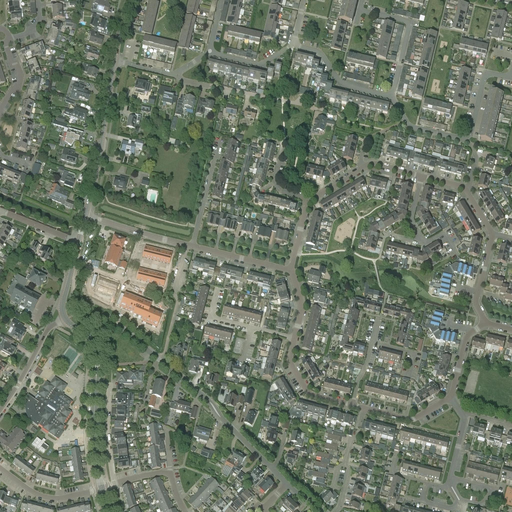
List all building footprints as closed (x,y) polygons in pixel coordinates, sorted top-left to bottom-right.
[(102,16),(103,11),(107,13),(110,6),(106,5),(107,1),(103,0),(94,0),(93,5),(99,7),(97,14),(102,16)] [(344,0),(340,20),(351,23),(356,0),(344,0)] [(158,9),(147,6),(147,7),(148,8),(147,12),(157,14),(158,9)] [(22,14),(9,15),(10,15),(11,21),(10,21),(10,24),(17,23),(17,20),(21,20),(20,18),(23,17),(23,14),(22,14)] [(95,19),(92,26),(104,30),(106,22),(99,20),(100,16),(93,14),(92,18),(95,19)] [(185,22),(196,25),(196,23),(195,23),(196,19),(186,16),(185,22)] [(144,18),(146,18),(145,22),(154,25),(156,19),(144,17),(144,18)] [(62,34),(59,33),(60,30),(61,28),(60,28),(61,25),(52,22),(50,27),(51,27),(50,30),(62,34)] [(56,41),(59,42),(62,34),(50,30),(49,33),(48,32),(47,34),(52,36),(52,39),(56,41)] [(92,36),(90,42),(101,45),(103,38),(99,37),(100,34),(90,30),(88,35),(92,36)] [(45,43),(50,45),(49,47),(53,48),(54,46),(57,47),(59,42),(56,41),(52,39),(52,36),(47,34),(47,35),(48,35),(47,38),(46,37),(45,40),(46,40),(45,43)] [(459,49),(463,50),(462,52),(463,52),(466,41),(462,40),(460,46),(458,46),(458,49),(457,51),(459,52),(459,49)] [(49,48),(45,47),(43,47),(41,48),(39,43),(36,44),(37,45),(34,46),(34,45),(36,50),(38,49),(40,54),(41,56),(47,56),(47,51),(48,50),(49,48)] [(183,49),(186,50),(188,51),(189,46),(191,47),(191,45),(180,43),(179,48),(180,49),(183,49)] [(29,47),(32,55),(34,54),(35,56),(37,55),(37,54),(40,53),(40,54),(38,49),(36,50),(34,45),(31,46),(29,47)] [(88,54),(86,59),(97,62),(100,55),(95,53),(96,49),(84,45),(83,46),(85,47),(85,48),(86,48),(84,53),(88,54)] [(26,56),(31,54),(29,47),(26,48),(23,49),(24,50),(19,51),(20,54),(21,56),(26,55),(26,56)] [(296,54),(294,65),(293,68),(295,68),(295,66),(300,67),(300,66),(303,52),(302,52),(299,55),(296,54)] [(306,56),(303,56),(303,52),(300,66),(301,67),(302,65),(306,66),(305,70),(305,71),(308,57),(309,54),(308,54),(306,56)] [(314,55),(311,58),(308,57),(305,71),(307,71),(307,69),(312,70),(310,75),(313,62),(315,55),(314,55)] [(210,57),(209,60),(207,69),(212,70),(211,72),(213,73),(213,71),(216,59),(215,62),(212,61),(211,58),(210,57)] [(34,69),(39,67),(38,67),(37,65),(38,64),(37,62),(36,62),(35,59),(27,62),(28,65),(27,65),(28,68),(33,66),(34,69)] [(227,65),(224,64),(222,60),(221,62),(221,63),(219,72),(224,73),(223,75),(224,75),(224,74),(225,74),(228,62),(227,62),(227,65)] [(319,60),(316,62),(313,62),(310,75),(312,75),(312,73),(317,74),(315,83),(318,69),(319,66),(320,65),(319,64),(320,60),(319,60)] [(277,61),(276,64),(276,66),(275,66),(275,68),(274,73),(279,74),(279,76),(280,76),(283,66),(279,65),(278,62),(277,61)] [(233,66),(230,65),(229,62),(228,62),(225,74),(225,76),(228,76),(229,76),(229,77),(230,77),(230,75),(231,75),(233,63),(233,66)] [(238,67),(235,67),(234,63),(233,63),(231,75),(235,76),(235,78),(236,78),(236,76),(237,76),(239,64),(238,67)] [(88,73),(87,76),(95,79),(98,72),(95,71),(96,68),(84,64),(81,71),(88,73)] [(244,69),(241,68),(240,65),(239,64),(237,76),(241,77),(241,79),(242,80),(242,78),(245,66),(244,69)] [(33,66),(28,68),(29,68),(30,70),(29,70),(30,73),(35,71),(36,74),(36,73),(37,75),(41,75),(39,69),(40,69),(39,67),(34,69),(33,66)] [(250,70),(247,69),(246,66),(245,66),(242,78),(247,79),(246,81),(248,81),(251,67),(250,70)] [(270,66),(269,69),(269,70),(268,70),(268,72),(267,77),(272,79),(271,81),(272,81),(274,73),(275,68),(275,70),(272,69),(271,66),(270,66)] [(256,72),(253,71),(252,67),(251,67),(248,81),(249,82),(252,83),(254,82),(254,81),(257,69),(256,72)] [(324,72),(324,71),(325,67),(323,67),(321,69),(318,69),(315,83),(316,83),(316,80),(321,81),(323,76),(323,73),(324,72)] [(262,73),(259,72),(258,69),(257,69),(254,81),(259,82),(258,84),(259,84),(260,82),(263,70),(262,73)] [(263,70),(260,82),(264,83),(264,85),(265,85),(267,77),(268,72),(268,70),(268,71),(268,72),(268,74),(264,74),(263,70)] [(328,79),(329,74),(328,74),(325,77),(323,76),(321,81),(320,89),(321,88),(326,89),(328,81),(329,80),(328,79)] [(34,83),(39,84),(40,82),(39,82),(41,76),(36,77),(36,78),(35,78),(35,81),(30,80),(29,82),(30,82),(29,85),(33,86),(34,83)] [(136,89),(136,93),(144,94),(144,91),(149,92),(150,84),(146,83),(137,81),(136,89)] [(330,96),(332,88),(333,87),(333,86),(334,82),(332,81),(330,84),(327,83),(324,96),(325,97),(326,94),(330,96)] [(28,90),(36,92),(37,90),(38,90),(39,87),(38,87),(39,85),(39,84),(34,83),(33,86),(29,85),(28,87),(28,90)] [(78,85),(74,84),(69,99),(78,102),(79,98),(88,101),(90,93),(85,91),(86,88),(78,85)] [(171,89),(160,86),(158,95),(163,96),(162,103),(172,105),(173,103),(176,104),(178,98),(174,97),(174,95),(170,94),(171,89)] [(480,139),(491,142),(492,142),(493,141),(491,140),(493,133),(494,134),(495,131),(493,131),(495,124),(497,124),(497,122),(496,122),(497,115),(499,115),(499,113),(498,113),(500,105),(501,106),(502,103),(500,103),(502,96),(503,96),(504,95),(501,94),(502,89),(493,87),(492,89),(491,89),(490,92),(492,92),(480,139)] [(335,100),(337,92),(338,89),(337,89),(334,91),(332,91),(330,96),(329,101),(330,101),(330,99),(335,100)] [(36,92),(28,90),(27,93),(26,93),(26,96),(31,97),(30,100),(34,101),(35,98),(36,98),(36,96),(35,95),(36,92)] [(341,104),(343,93),(344,90),(343,90),(340,93),(337,92),(335,100),(335,102),(336,103),(336,101),(341,102),(341,104)] [(422,99),(423,94),(412,92),(406,90),(406,92),(409,92),(410,92),(413,93),(412,96),(422,99)] [(346,105),(347,105),(349,95),(350,92),(348,91),(346,94),(343,93),(341,104),(342,104),(342,102),(347,103),(346,105)] [(354,93),(352,96),(349,95),(347,105),(348,106),(348,104),(353,105),(352,107),(355,96),(356,93),(354,93)] [(360,94),(358,97),(355,96),(352,107),(353,107),(354,105),(359,106),(358,108),(361,98),(361,95),(360,94)] [(192,108),(194,98),(186,96),(186,97),(183,96),(182,101),(178,100),(176,109),(175,115),(181,116),(183,109),(191,111),(192,108)] [(366,96),(364,98),(361,98),(358,108),(359,108),(360,107),(365,108),(364,110),(367,99),(367,96),(366,96)] [(367,99),(364,110),(365,110),(366,108),(370,109),(372,101),(373,98),(373,97),(372,97),(369,100),(367,99)] [(378,99),(375,101),(372,101),(370,109),(370,111),(371,111),(371,109),(376,111),(376,113),(378,102),(379,99),(378,99)] [(200,100),(198,107),(197,114),(203,116),(205,109),(212,110),(214,103),(206,101),(200,100)] [(383,100),(381,103),(378,102),(376,113),(377,113),(377,111),(382,112),(381,114),(382,114),(384,103),(385,100),(383,100)] [(389,101),(387,104),(384,103),(382,114),(383,114),(383,112),(388,114),(391,102),(389,101)] [(151,107),(143,105),(141,112),(149,114),(151,107)] [(75,106),(75,108),(73,112),(86,117),(88,113),(79,109),(80,108),(75,106)] [(228,119),(229,114),(236,116),(238,108),(228,106),(227,110),(224,109),(223,115),(219,114),(218,120),(222,121),(222,117),(228,119)] [(64,114),(71,117),(85,122),(86,117),(73,112),(65,109),(64,114)] [(244,119),(245,117),(255,119),(256,113),(246,110),(245,114),(241,113),(240,118),(244,119)] [(31,114),(22,111),(20,117),(27,118),(26,120),(29,121),(31,114)] [(135,129),(136,122),(140,123),(141,119),(141,116),(135,115),(135,118),(129,116),(127,127),(135,129)] [(324,132),(327,119),(318,117),(315,130),(324,132)] [(21,128),(31,131),(32,125),(23,122),(21,128)] [(31,131),(21,128),(20,134),(29,137),(31,131)] [(80,143),(83,133),(68,129),(67,134),(64,133),(63,138),(66,139),(65,142),(71,146),(74,141),(80,143)] [(29,137),(20,134),(18,140),(28,142),(29,137)] [(28,142),(18,140),(17,146),(26,148),(28,142)] [(121,153),(133,156),(135,148),(141,150),(143,142),(136,140),(135,144),(123,142),(121,153)] [(275,147),(276,143),(265,141),(264,144),(267,145),(265,150),(274,152),(275,147)] [(384,153),(383,157),(386,158),(386,156),(391,158),(395,145),(389,144),(390,144),(386,143),(384,153)] [(395,145),(391,158),(397,159),(400,148),(395,146),(395,145)] [(61,160),(75,164),(77,156),(74,155),(76,152),(64,148),(61,160)] [(405,149),(400,148),(397,159),(402,160),(405,149)] [(411,160),(413,152),(405,149),(402,160),(407,162),(408,159),(411,160)] [(411,160),(414,160),(413,163),(418,165),(421,154),(413,152),(411,160)] [(421,154),(418,165),(424,166),(427,155),(421,154)] [(427,155),(424,166),(429,168),(432,157),(427,155)] [(432,157),(429,168),(434,169),(435,166),(438,167),(440,158),(432,156),(432,157)] [(438,167),(441,168),(440,171),(445,172),(448,161),(443,160),(444,157),(441,156),(440,158),(438,167)] [(485,163),(494,166),(495,160),(493,160),(494,157),(489,156),(488,158),(486,158),(485,163)] [(337,164),(341,172),(346,169),(341,161),(337,164)] [(453,163),(448,161),(445,172),(451,173),(453,163)] [(459,164),(453,163),(451,173),(456,175),(459,164)] [(492,174),(492,171),(494,166),(485,163),(484,169),(485,169),(484,172),(492,174)] [(35,164),(31,174),(37,177),(41,166),(35,164)] [(332,167),(337,174),(341,172),(337,164),(332,167)] [(459,164),(456,175),(461,176),(464,165),(459,164)] [(7,180),(11,171),(8,169),(8,168),(6,167),(2,178),(7,180)] [(337,174),(332,167),(327,169),(332,177),(337,174)] [(11,171),(7,180),(12,182),(17,171),(15,170),(14,172),(11,171)] [(18,172),(17,171),(12,182),(17,184),(19,180),(23,181),(22,184),(24,185),(28,176),(21,173),(21,175),(17,174),(18,172)] [(74,178),(68,175),(68,173),(64,171),(62,177),(61,180),(65,182),(64,185),(72,188),(74,181),(73,181),(74,178)] [(125,190),(128,179),(120,177),(119,179),(115,178),(113,186),(121,188),(120,189),(125,190)] [(357,182),(362,190),(366,187),(362,179),(357,182)] [(257,190),(258,187),(261,188),(262,183),(263,183),(264,183),(254,180),(251,180),(250,185),(252,186),(253,186),(251,192),(252,193),(249,194),(251,197),(253,195),(259,192),(257,190)] [(352,185),(357,193),(362,190),(357,182),(352,185)] [(66,200),(69,193),(59,189),(60,187),(53,185),(48,198),(64,205),(64,206),(72,209),(74,203),(66,200)] [(348,188),(352,195),(357,193),(352,185),(348,188)] [(343,190),(348,198),(352,195),(348,188),(343,190)] [(338,193),(343,201),(348,198),(343,190),(338,193)] [(260,195),(259,192),(253,195),(254,196),(251,197),(252,199),(255,198),(255,199),(255,202),(255,204),(257,204),(258,203),(263,205),(266,195),(265,196),(260,194),(260,195)] [(483,201),(490,197),(488,192),(480,197),(483,201)] [(334,196),(339,204),(343,201),(338,193),(334,196)] [(329,199),(334,207),(339,204),(334,196),(329,199)] [(490,197),(483,201),(485,206),(493,201),(490,197)] [(325,202),(329,209),(334,207),(329,199),(325,202)] [(292,201),(289,211),(295,212),(297,212),(299,205),(297,205),(297,204),(292,202),(292,201)] [(493,201),(485,206),(488,211),(496,206),(493,201)] [(329,209),(325,202),(320,204),(324,212),(329,209)] [(458,212),(466,207),(463,202),(456,207),(458,212)] [(496,206),(488,211),(491,215),(499,210),(496,206)] [(466,207),(458,212),(461,217),(469,212),(466,207)] [(428,213),(428,211),(419,208),(418,208),(416,214),(420,220),(420,219),(428,215),(428,214),(426,216),(424,213),(425,212),(428,213)] [(499,210),(491,215),(494,220),(502,215),(499,210)] [(215,213),(209,211),(209,213),(208,213),(208,215),(209,216),(207,224),(213,225),(215,213)] [(224,214),(225,212),(222,211),(221,214),(215,213),(213,225),(218,227),(220,220),(223,220),(224,214)] [(395,213),(400,222),(405,219),(407,213),(397,211),(401,212),(400,215),(397,217),(395,213)] [(469,212),(461,217),(464,221),(472,216),(469,212)] [(400,222),(395,213),(391,216),(395,224),(400,221),(400,222)] [(224,214),(223,220),(225,221),(224,229),(229,230),(231,221),(232,222),(233,216),(224,214)] [(428,215),(420,219),(423,224),(431,219),(428,215)] [(502,215),(494,220),(497,225),(505,220),(502,215)] [(391,227),(395,224),(391,216),(386,219),(391,227)] [(472,216),(464,221),(467,226),(475,221),(472,216)] [(240,224),(241,218),(238,218),(237,223),(232,222),(231,221),(229,230),(235,232),(237,224),(240,224)] [(241,218),(240,224),(242,225),(241,232),(247,233),(249,224),(246,224),(246,223),(245,221),(244,220),(244,219),(241,218)] [(259,219),(258,222),(257,228),(260,229),(258,237),(264,238),(266,229),(263,229),(263,227),(262,225),(261,225),(262,220),(259,219)] [(391,227),(386,219),(381,222),(386,230),(391,227)] [(434,224),(431,219),(423,224),(426,228),(434,224)] [(475,221),(467,226),(470,230),(477,226),(475,221)] [(257,228),(258,222),(255,222),(254,226),(249,224),(247,233),(252,234),(254,227),(257,228)] [(381,232),(386,230),(381,222),(377,224),(381,232)] [(369,233),(375,234),(376,231),(379,229),(381,232),(377,224),(376,223),(371,227),(369,233)] [(9,235),(12,230),(13,227),(7,224),(6,226),(3,225),(0,230),(9,235)] [(434,224),(426,228),(429,233),(433,230),(435,233),(441,230),(440,227),(437,228),(434,224)] [(274,232),(275,226),(272,225),(272,227),(267,226),(266,229),(264,238),(269,239),(271,231),(274,232)] [(274,232),(277,233),(275,240),(281,241),(283,232),(277,231),(278,227),(275,226),(274,232)] [(477,226),(470,230),(472,235),(480,230),(477,226)] [(0,231),(0,236),(6,240),(9,235),(0,230),(0,231)] [(110,244),(111,245),(110,247),(121,250),(124,241),(114,237),(112,242),(111,242),(110,244)] [(319,244),(318,243),(318,242),(316,242),(316,241),(307,239),(305,248),(311,249),(317,251),(319,244)] [(33,242),(30,249),(35,252),(39,245),(33,242)] [(432,245),(437,253),(442,250),(437,243),(432,245)] [(437,253),(432,245),(428,248),(432,256),(437,253)] [(50,265),(52,260),(48,258),(52,252),(41,246),(39,251),(42,253),(43,253),(40,259),(50,265)] [(121,250),(110,247),(104,263),(117,267),(124,270),(127,264),(122,262),(121,262),(119,261),(122,251),(121,250)] [(146,247),(143,257),(150,259),(152,248),(146,247)] [(159,250),(152,248),(150,259),(156,261),(159,250)] [(428,248),(423,251),(428,259),(432,256),(428,248)] [(166,252),(159,250),(156,261),(163,263),(166,252)] [(420,252),(419,251),(417,260),(417,261),(423,263),(429,260),(428,259),(423,251),(425,255),(422,257),(419,256),(420,252)] [(166,252),(163,263),(170,264),(172,253),(166,252)] [(198,269),(200,261),(195,260),(194,263),(191,262),(189,270),(198,272),(198,269)] [(456,261),(456,264),(459,265),(457,274),(462,275),(464,267),(465,264),(460,262),(458,262),(456,261)] [(216,277),(218,269),(215,268),(216,265),(211,263),(208,274),(208,275),(213,277),(213,276),(216,277)] [(464,267),(462,275),(464,275),(464,276),(467,277),(469,269),(471,264),(469,263),(467,268),(464,267)] [(448,265),(450,267),(454,273),(456,277),(457,274),(459,265),(456,264),(452,266),(450,264),(448,265)] [(444,271),(443,275),(452,277),(455,278),(455,277),(453,274),(449,268),(450,267),(448,265),(447,266),(448,268),(444,271)] [(218,269),(216,277),(225,279),(225,275),(227,268),(222,266),(221,269),(218,269)] [(309,277),(320,279),(321,276),(320,276),(320,274),(325,275),(326,267),(320,266),(319,270),(318,273),(310,271),(309,277)] [(140,269),(137,280),(144,281),(147,271),(140,269)] [(469,269),(467,277),(469,277),(469,278),(472,279),(473,274),(476,275),(478,270),(474,269),(474,270),(469,269)] [(238,270),(236,278),(235,281),(241,283),(242,275),(243,272),(238,270)] [(7,294),(12,297),(18,285),(23,288),(27,281),(40,287),(43,282),(44,282),(45,282),(46,281),(46,279),(44,279),(45,278),(33,271),(30,277),(28,275),(26,279),(17,275),(7,294)] [(153,272),(147,271),(144,281),(150,283),(153,272)] [(160,274),(153,272),(150,283),(157,285),(160,274)] [(160,274),(157,285),(164,287),(167,276),(160,274)] [(498,279),(495,289),(496,288),(499,288),(499,290),(501,291),(504,280),(500,279),(501,275),(499,274),(498,279)] [(273,279),(265,277),(263,285),(262,288),(271,290),(273,279)] [(320,279),(309,277),(308,280),(309,280),(308,283),(318,285),(317,288),(320,289),(321,285),(319,285),(320,279)] [(118,286),(99,279),(95,290),(114,297),(118,286)] [(277,289),(285,287),(284,282),(281,283),(280,280),(275,281),(276,284),(275,284),(277,289)] [(187,281),(185,286),(184,289),(187,290),(188,286),(190,287),(190,286),(192,287),(193,283),(187,281)] [(32,312),(40,297),(23,288),(18,285),(12,297),(10,301),(32,312)] [(329,291),(328,290),(325,290),(324,293),(316,291),(314,296),(325,299),(326,296),(325,295),(326,293),(328,294),(329,291)] [(134,297),(125,294),(125,295),(121,293),(117,305),(121,306),(120,307),(134,313),(134,315),(143,319),(142,322),(157,328),(163,315),(154,311),(154,312),(149,310),(152,305),(138,299),(138,300),(134,298),(134,297)] [(322,307),(325,308),(327,309),(329,300),(325,299),(314,296),(313,300),(314,300),(314,302),(323,304),(322,307)] [(279,299),(281,304),(279,306),(289,306),(289,302),(290,302),(288,297),(279,299)] [(355,298),(355,300),(357,304),(364,306),(364,310),(366,300),(355,298)] [(352,300),(350,310),(359,313),(359,312),(355,311),(357,304),(355,300),(352,300)] [(280,313),(289,316),(290,310),(289,310),(289,306),(283,306),(279,306),(279,308),(281,308),(280,313)] [(400,315),(407,317),(411,314),(412,312),(401,309),(399,318),(399,319),(400,315)] [(413,315),(411,314),(407,317),(405,324),(402,323),(401,323),(411,326),(413,315)] [(20,341),(25,332),(18,328),(20,325),(13,321),(10,326),(14,328),(10,335),(20,341)] [(401,323),(400,328),(413,332),(414,327),(411,326),(401,323)] [(433,335),(432,334),(439,331),(442,329),(439,328),(430,326),(430,329),(429,329),(432,333),(429,335),(430,337),(433,335)] [(433,335),(430,337),(431,338),(434,337),(436,341),(440,342),(442,333),(443,330),(439,332),(433,336),(433,335)] [(229,346),(230,342),(233,333),(227,331),(225,341),(224,345),(229,346)] [(398,339),(410,342),(407,341),(408,336),(399,334),(398,339)] [(490,351),(494,336),(491,335),(491,337),(488,336),(484,351),(484,350),(486,350),(488,345),(491,346),(490,351)] [(342,341),(341,343),(340,343),(339,345),(340,346),(340,347),(343,348),(347,345),(349,338),(352,339),(343,336),(340,336),(339,341),(342,341)] [(483,342),(480,341),(481,339),(480,339),(477,355),(479,355),(480,351),(484,351),(488,336),(487,336),(486,341),(484,340),(483,342)] [(497,338),(493,337),(494,336),(490,351),(492,352),(493,347),(497,348),(496,352),(500,337),(497,336),(497,338)] [(7,343),(10,345),(11,344),(13,341),(6,337),(4,340),(7,342),(7,343)] [(503,340),(499,339),(500,337),(496,352),(498,353),(499,348),(503,349),(506,339),(503,338),(503,340)] [(410,342),(398,339),(396,344),(404,346),(403,348),(408,349),(410,342)] [(474,340),(472,348),(471,353),(473,354),(474,349),(478,350),(476,355),(477,355),(480,339),(478,339),(478,341),(474,340)] [(272,341),(270,347),(280,349),(281,343),(272,341)] [(6,343),(3,348),(1,351),(11,357),(16,348),(6,343)] [(347,345),(343,348),(342,350),(353,353),(355,343),(354,347),(347,345)] [(177,347),(176,349),(174,348),(173,349),(173,350),(172,350),(172,352),(172,353),(172,354),(173,355),(175,355),(174,357),(181,358),(183,351),(186,352),(187,346),(183,345),(182,348),(177,347)] [(360,345),(358,354),(363,355),(363,357),(366,357),(368,349),(365,348),(366,346),(360,345)] [(269,353),(278,355),(280,349),(270,347),(269,353)] [(437,357),(441,358),(440,361),(449,363),(451,358),(444,356),(445,353),(438,352),(437,357)] [(267,358),(276,361),(278,355),(269,353),(267,358)] [(305,368),(313,363),(315,362),(313,358),(311,359),(310,358),(308,360),(306,356),(301,359),(303,363),(302,363),(305,368)] [(204,367),(206,361),(207,358),(203,357),(202,360),(200,359),(199,362),(192,360),(189,372),(196,374),(198,366),(204,367)] [(266,364),(275,367),(276,361),(267,358),(266,364)] [(313,363),(305,368),(307,373),(316,368),(313,363)] [(235,380),(236,376),(238,368),(235,367),(236,365),(229,364),(226,373),(233,375),(232,379),(235,380)] [(264,370),(273,373),(275,367),(266,364),(264,370)] [(437,371),(447,374),(448,368),(436,365),(436,366),(438,366),(437,371)] [(238,368),(236,376),(239,377),(246,378),(249,369),(242,367),(241,369),(238,368)] [(316,368),(307,373),(310,377),(318,372),(316,368)] [(272,378),(273,373),(264,370),(263,376),(272,378)] [(129,374),(127,374),(126,374),(126,373),(117,373),(117,382),(126,382),(126,379),(128,380),(137,380),(138,371),(129,371),(129,374)] [(320,372),(319,373),(318,372),(310,377),(313,382),(315,386),(320,383),(318,379),(323,376),(320,372)] [(206,380),(205,385),(213,387),(215,381),(218,382),(219,376),(214,375),(213,377),(205,375),(204,379),(206,380)] [(34,400),(29,396),(29,397),(27,400),(27,401),(26,404),(26,405),(26,406),(26,409),(26,410),(27,413),(27,414),(29,418),(32,421),(35,423),(38,426),(37,427),(38,427),(38,426),(58,439),(63,433),(62,432),(65,426),(63,425),(71,412),(67,409),(72,402),(61,394),(67,386),(54,378),(50,384),(46,382),(38,394),(39,395),(34,400)] [(275,384),(278,389),(286,384),(283,379),(275,384)] [(160,385),(161,381),(155,380),(148,407),(153,408),(156,397),(158,390),(157,390),(158,385),(160,385)] [(156,397),(161,398),(165,382),(161,381),(160,385),(158,385),(157,390),(158,390),(156,397)] [(286,384),(278,389),(281,394),(289,389),(286,384)] [(436,386),(435,384),(430,387),(435,395),(440,392),(439,391),(443,389),(440,384),(436,386)] [(425,389),(430,398),(435,395),(430,387),(425,389)] [(284,399),(293,395),(289,389),(281,394),(284,399)] [(421,392),(426,400),(430,398),(425,389),(421,392)] [(426,400),(421,392),(416,395),(418,398),(414,400),(417,405),(426,400)] [(129,402),(131,402),(131,393),(122,393),(122,396),(115,396),(115,401),(129,402)] [(253,395),(247,393),(244,407),(250,408),(253,395)] [(226,397),(224,403),(227,404),(227,406),(234,408),(236,403),(242,405),(244,398),(239,397),(239,398),(229,395),(229,397),(226,397)] [(288,405),(289,404),(291,406),(295,403),(294,401),(296,400),(293,395),(284,399),(288,405)] [(171,403),(169,409),(168,412),(170,413),(171,409),(182,412),(184,403),(178,402),(177,403),(175,403),(173,404),(171,403)] [(295,411),(301,412),(304,403),(298,402),(295,411)] [(198,409),(193,408),(192,411),(189,410),(190,405),(184,403),(182,412),(191,415),(190,418),(195,420),(198,409)] [(304,403),(301,412),(307,414),(310,405),(304,403)] [(310,405),(307,414),(313,415),(316,406),(310,405)] [(316,406),(313,415),(319,417),(321,408),(316,406)] [(327,409),(321,408),(319,417),(322,418),(321,421),(324,422),(327,409)] [(257,415),(257,413),(254,411),(253,413),(249,412),(244,423),(252,426),(257,415)] [(275,425),(277,426),(279,418),(271,416),(268,428),(274,429),(275,425)] [(353,418),(349,417),(346,425),(351,427),(352,423),(355,424),(357,417),(354,417),(353,418)] [(365,428),(364,430),(370,432),(372,423),(366,421),(366,422),(363,421),(361,428),(365,428)] [(112,429),(112,432),(117,432),(123,432),(123,424),(125,424),(114,423),(114,424),(114,429),(112,429)] [(372,423),(370,432),(376,433),(378,424),(372,423)] [(378,424),(376,433),(382,435),(384,426),(378,424)] [(472,436),(473,433),(478,434),(480,426),(475,425),(474,429),(471,429),(469,435),(472,436)] [(384,426),(382,435),(388,436),(390,427),(384,426)] [(480,426),(478,434),(478,437),(483,438),(482,439),(486,440),(487,433),(485,432),(486,427),(480,426)] [(395,431),(396,429),(390,427),(388,436),(394,438),(392,442),(396,443),(399,432),(395,431)] [(5,447),(8,449),(6,452),(8,453),(10,451),(12,453),(11,455),(13,457),(15,455),(13,453),(25,437),(22,435),(23,433),(16,428),(7,440),(4,438),(5,436),(1,432),(0,432),(0,446),(4,449),(5,447)] [(209,439),(211,431),(199,428),(197,435),(209,439)] [(269,432),(267,441),(269,442),(269,443),(272,443),(272,442),(275,443),(277,434),(276,434),(277,431),(268,428),(267,429),(267,430),(268,432),(269,432)] [(487,433),(486,440),(489,440),(490,438),(495,439),(497,431),(492,429),(490,434),(487,433)] [(410,442),(413,430),(412,430),(412,433),(407,431),(404,441),(410,442)] [(415,441),(418,432),(413,430),(410,442),(410,440),(415,441)] [(497,431),(495,439),(494,441),(499,442),(499,443),(502,444),(504,437),(501,437),(502,432),(497,431)] [(112,432),(111,435),(114,436),(114,441),(125,440),(123,440),(123,434),(123,432),(117,432),(112,432)] [(301,448),(303,441),(299,440),(301,433),(294,432),(291,441),(296,443),(295,446),(301,448)] [(334,432),(333,435),(328,434),(327,439),(332,441),(331,445),(326,444),(340,447),(341,442),(339,442),(341,437),(339,437),(340,434),(334,432)] [(504,437),(502,444),(511,446),(511,443),(511,441),(511,434),(508,434),(507,438),(504,437)] [(36,439),(31,445),(43,455),(48,448),(43,444),(46,441),(44,439),(41,442),(36,439)] [(318,452),(337,457),(339,452),(337,452),(338,447),(340,448),(340,447),(326,444),(325,449),(330,450),(329,455),(318,452)] [(364,447),(363,450),(362,450),(361,455),(371,458),(372,452),(369,452),(370,448),(364,447)] [(296,451),(295,451),(295,454),(289,452),(287,459),(288,459),(287,463),(292,465),(293,460),(296,461),(298,455),(300,455),(301,452),(307,454),(308,451),(296,448),(296,451)] [(201,456),(208,459),(211,452),(203,450),(201,456)] [(227,478),(241,454),(236,452),(232,459),(231,461),(228,460),(225,466),(226,466),(223,471),(225,471),(222,475),(227,478)] [(333,456),(337,457),(318,452),(316,457),(321,459),(320,463),(315,462),(329,465),(330,460),(332,461),(333,456)] [(241,454),(227,478),(231,472),(237,476),(239,474),(242,468),(238,466),(240,463),(242,464),(246,457),(241,454)] [(360,464),(361,465),(373,468),(374,464),(370,463),(371,458),(361,455),(359,461),(361,461),(360,464)] [(118,463),(128,462),(131,461),(130,456),(127,456),(118,457),(119,460),(114,461),(114,464),(118,463)] [(17,467),(22,460),(17,457),(12,464),(17,467)] [(22,460),(17,467),(21,470),(26,464),(22,460)] [(313,472),(327,475),(328,470),(326,470),(327,465),(329,465),(315,462),(314,467),(319,468),(318,473),(313,471),(313,472)] [(470,479),(474,463),(469,462),(466,474),(469,474),(468,478),(470,479)] [(474,463),(470,479),(472,479),(473,475),(476,476),(479,465),(474,463)] [(26,464),(21,470),(25,474),(30,467),(26,464)] [(361,465),(360,468),(359,468),(358,473),(368,476),(369,470),(372,471),(373,468),(361,465)] [(479,465),(476,476),(479,477),(478,481),(480,481),(484,466),(479,465)] [(484,466),(480,481),(483,482),(484,478),(487,479),(490,467),(484,466)] [(35,470),(30,467),(25,474),(30,477),(35,470)] [(490,467),(487,479),(490,480),(489,484),(491,484),(495,469),(490,467)] [(254,487),(262,479),(260,477),(263,474),(258,468),(250,476),(255,482),(253,484),(254,484),(252,486),(254,488),(254,487)] [(506,480),(509,468),(507,468),(507,470),(503,469),(500,478),(506,480)] [(500,470),(495,469),(491,484),(493,485),(494,481),(497,482),(500,470)] [(237,478),(242,482),(246,476),(241,472),(237,478)] [(319,487),(320,484),(324,485),(325,480),(324,479),(325,475),(327,475),(313,472),(312,477),(317,478),(315,483),(314,482),(313,485),(319,487)] [(357,482),(368,485),(369,482),(367,481),(368,476),(358,473),(356,479),(358,479),(357,482)] [(150,488),(163,483),(162,481),(161,481),(159,478),(150,482),(151,485),(149,485),(150,488)] [(207,481),(217,491),(219,489),(217,487),(219,485),(212,478),(209,481),(208,480),(207,481)] [(254,487),(259,492),(262,488),(265,492),(273,484),(267,479),(265,481),(262,479),(254,487)] [(217,491),(207,481),(205,483),(206,484),(204,486),(211,493),(213,492),(214,493),(217,491)] [(362,487),(363,484),(368,485),(357,482),(356,486),(355,485),(353,491),(364,493),(365,488),(362,487)] [(154,493),(164,489),(162,486),(163,485),(163,483),(150,488),(151,492),(153,491),(154,493)] [(211,493),(204,486),(201,489),(200,488),(199,490),(209,499),(211,497),(209,495),(211,493)] [(241,496),(247,502),(251,498),(249,496),(251,494),(245,488),(239,494),(241,496)] [(166,491),(165,492),(164,489),(154,493),(155,495),(153,496),(154,499),(167,494),(166,491)] [(125,498),(133,496),(131,491),(134,490),(123,493),(125,498)] [(198,492),(196,495),(203,502),(205,500),(206,502),(207,501),(209,499),(199,490),(197,491),(198,492)] [(334,500),(338,496),(334,492),(331,494),(328,491),(321,498),(326,503),(331,498),(334,500)] [(353,500),(358,501),(359,498),(362,499),(364,493),(353,491),(352,496),(353,496),(353,500)] [(0,502),(6,505),(8,498),(5,497),(6,495),(0,492),(0,502)] [(159,503),(168,499),(167,496),(168,496),(167,494),(154,499),(156,502),(158,501),(159,503)] [(235,498),(244,506),(247,502),(241,496),(239,494),(235,498)] [(203,502),(196,495),(193,497),(193,496),(191,498),(201,507),(203,505),(201,503),(203,502)] [(11,499),(8,498),(6,505),(16,508),(19,500),(12,497),(11,499)] [(286,497),(284,499),(279,505),(282,507),(286,511),(294,503),(289,499),(286,497)] [(26,511),(29,498),(28,498),(26,503),(22,502),(20,510),(26,511)] [(199,510),(201,507),(191,498),(189,500),(190,500),(188,503),(195,510),(197,508),(199,510)] [(234,504),(240,510),(244,506),(235,498),(231,502),(234,504)] [(82,500),(84,511),(87,511),(90,511),(88,503),(84,504),(83,499),(82,500)] [(159,509),(172,504),(171,502),(170,502),(168,499),(159,503),(160,506),(158,506),(159,509)] [(360,505),(358,504),(358,501),(353,500),(352,503),(350,503),(349,508),(359,511),(360,505)] [(33,504),(30,511),(36,511),(39,501),(38,501),(37,505),(33,504)] [(288,510),(290,511),(297,511),(296,511),(299,508),(294,503),(286,511),(287,511),(288,510)] [(396,505),(387,503),(387,504),(392,505),(391,509),(394,510),(393,511),(399,511),(401,507),(396,506),(396,505)]
